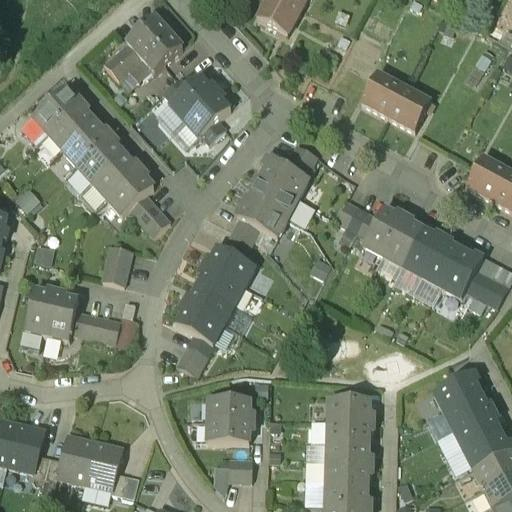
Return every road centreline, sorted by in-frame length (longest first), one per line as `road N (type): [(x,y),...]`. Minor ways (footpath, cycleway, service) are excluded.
road 1 (residential): [(511,247),(355,164),(276,110)]
road 2 (residential): [(193,209),(60,69)]
road 3 (residential): [(147,378),(172,448),(216,511)]
road 4 (residential): [(0,387),(42,395),(147,378)]
road 5 (residential): [(276,110),(180,0)]
road 6 (residential): [(276,110),(193,209)]
road 7 (residential): [(387,511),(390,390)]
